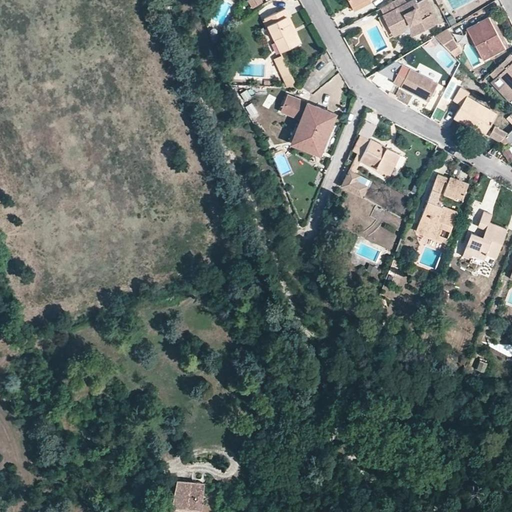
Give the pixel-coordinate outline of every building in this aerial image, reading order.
[(263,0),(249,0),(248,1),(254,10),(265,2),(263,0)] [(371,0),(368,0),(353,7),(355,12),(373,4),(371,0)] [(398,0),(381,9),(385,16),(408,4),(405,0),(398,0)] [(385,16),(393,31),(403,26),(401,22),(409,19),(411,23),(417,25),(421,34),(437,25),(432,16),(436,14),(429,0),(423,0),(418,3),(416,0),(408,4),(385,16)] [(287,19),(289,18),(286,11),(272,18),(276,24),(268,28),(282,56),(301,47),(295,36),(287,19)] [(441,23),(436,14),(432,16),(437,25),(441,23)] [(507,48),(490,17),(468,29),(485,60),(507,48)] [(297,34),(289,18),(287,19),(295,36),(297,34)] [(403,26),(393,31),(396,37),(406,31),(413,34),(415,37),(421,34),(417,25),(411,23),(409,19),(401,22),(403,26)] [(449,29),(435,37),(443,45),(453,38),(449,29)] [(462,53),(453,38),(443,45),(454,57),(462,53)] [(348,45),(344,47),(348,55),(352,52),(348,45)] [(275,63),(281,73),(288,69),(283,59),(275,63)] [(511,102),(511,62),(511,63),(508,61),(500,69),(502,71),(499,74),(502,77),(508,84),(500,90),(511,102)] [(288,69),(281,73),(285,80),(292,76),(288,69)] [(409,69),(407,72),(400,69),(393,83),(428,101),(438,83),(409,69)] [(502,71),(500,69),(492,75),(498,81),(502,77),(499,74),(502,71)] [(455,117),(464,122),(466,118),(487,130),(496,113),(466,96),(469,91),(460,86),(453,99),(462,105),(455,117)] [(294,143),(311,149),(312,146),(324,151),(338,117),(289,97),(282,114),(302,122),(294,143)] [(253,103),(246,107),(252,118),(259,114),(253,103)] [(466,118),(464,122),(485,134),(487,130),(466,118)] [(370,140),(371,139),(377,126),(367,121),(360,135),(361,136),(370,140)] [(494,135),(505,141),(507,138),(511,133),(498,127),(494,135)] [(354,151),(359,153),(362,155),(361,157),(377,165),(376,167),(387,173),(393,162),(395,163),(400,154),(371,139),(370,140),(361,136),(354,151)] [(312,146),(311,149),(323,154),(324,151),(312,146)] [(359,153),(351,170),(355,172),(361,160),(360,159),(361,157),(362,155),(359,153)] [(360,159),(361,160),(376,167),(377,165),(361,157),(360,159)] [(389,174),(395,163),(393,162),(387,173),(389,174)] [(351,170),(343,185),(363,196),(368,186),(357,181),(361,175),(355,172),(351,170)] [(439,177),(420,230),(450,241),(452,236),(444,233),(447,226),(448,224),(455,227),(461,211),(439,202),(446,183),(447,180),(439,177)] [(453,179),(452,182),(450,185),(446,197),(457,201),(458,198),(465,201),(470,185),(453,179)] [(473,236),(466,254),(477,259),(486,262),(488,257),(499,260),(510,232),(492,225),(495,217),(486,213),(480,229),(488,232),(485,240),(473,236)] [(450,241),(420,230),(418,234),(449,245),(450,241)] [(477,259),(466,254),(464,260),(475,264),(477,259)] [(394,258),(392,264),(399,267),(400,262),(398,259),(394,258)] [(488,359),(478,355),(474,367),(483,371),(488,359)] [(198,511),(199,510),(201,492),(174,491),(170,503),(167,510),(166,511),(198,511)]
